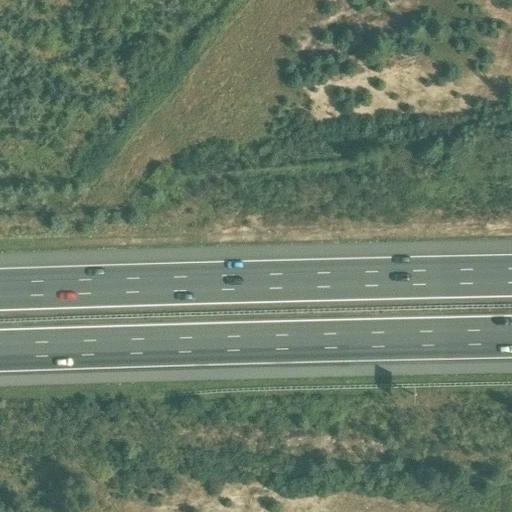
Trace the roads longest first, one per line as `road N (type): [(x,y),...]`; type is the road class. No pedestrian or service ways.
road 1 (motorway): [(511,277),(0,292)]
road 2 (motorway): [(0,352),(511,338)]
